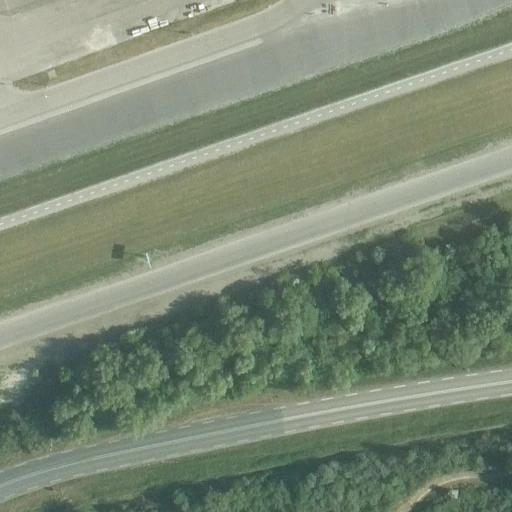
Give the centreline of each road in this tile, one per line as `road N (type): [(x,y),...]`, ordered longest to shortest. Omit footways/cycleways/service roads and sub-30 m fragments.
road 1 (unclassified): [(0,333),(511,157)]
road 2 (primary): [(511,381),(307,410),(37,468),(0,486)]
road 3 (unclassified): [(0,117),(250,30),(300,0)]
